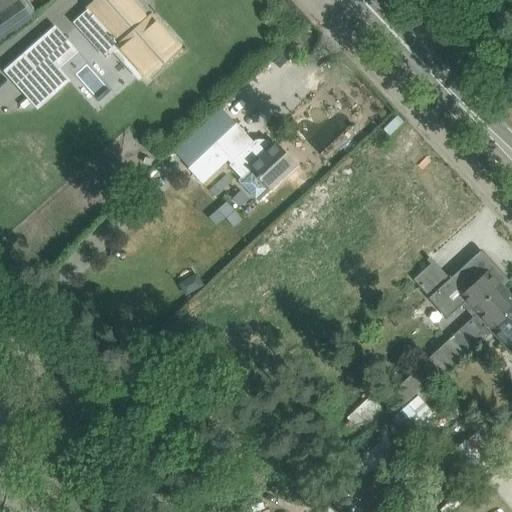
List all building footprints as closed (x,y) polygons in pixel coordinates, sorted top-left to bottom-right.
[(0,0),(0,42),(35,18),(31,14),(36,10),(28,0),(0,0)] [(96,0),(90,6),(73,22),(95,46),(112,31),(123,43),(134,55),(131,59),(145,75),(147,73),(149,75),(152,75),(161,67),(161,64),(160,62),(177,46),(162,30),(159,33),(152,25),(155,22),(150,17),(148,18),(131,0),(96,0)] [(56,27),(5,71),(39,108),(70,81),(59,68),(78,52),(56,27)] [(269,145),(260,144),(255,140),(253,142),(235,123),(214,143),(229,158),(227,160),(230,163),(228,165),(240,178),(238,180),(257,201),(295,165),(273,141),(269,145)] [(229,158),(214,143),(187,168),(202,184),(227,160),(229,158)] [(115,174),(101,182),(112,199),(126,191),(115,174)] [(475,318),(392,393),(403,406),(484,335),(486,337),(493,330),(506,318),(503,314),(511,305),(511,299),(500,286),(506,280),(480,251),(449,279),(432,261),(413,278),(447,315),(461,303),(475,318)] [(193,275),(178,283),(186,295),(200,287),(193,275)] [(506,318),(493,330),(511,350),(511,305),(503,314),(506,318)] [(0,469),(4,474),(10,456),(5,451),(13,443),(23,408),(0,383),(0,469)] [(401,411),(415,427),(421,421),(408,405),(401,411)] [(511,418),(492,437),(511,457),(511,456),(511,418)] [(481,426),(449,455),(452,458),(449,461),(471,485),(497,462),(489,453),(498,444),(481,426)] [(380,430),(341,464),(356,482),(372,469),(374,471),(397,451),(404,459),(411,453),(390,429),(383,435),(380,430)] [(65,511),(100,511),(74,483),(65,511)]
